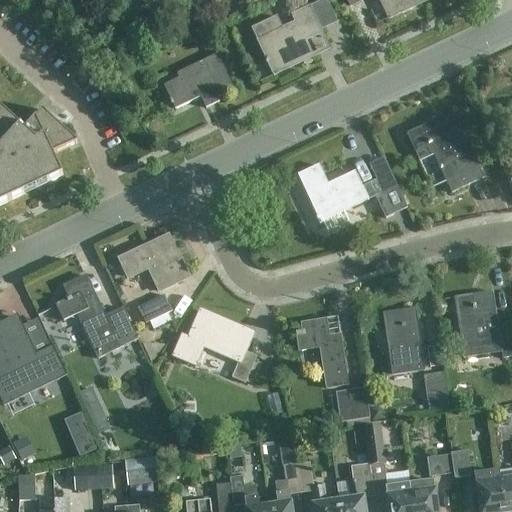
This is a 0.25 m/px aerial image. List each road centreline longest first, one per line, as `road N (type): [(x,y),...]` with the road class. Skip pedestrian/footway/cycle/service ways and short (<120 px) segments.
road 1 (residential): [(511,229),(269,290),(248,285),(232,268),(187,177)]
road 2 (unclassified): [(187,177),(511,23)]
road 3 (unclassified): [(0,265),(187,177)]
